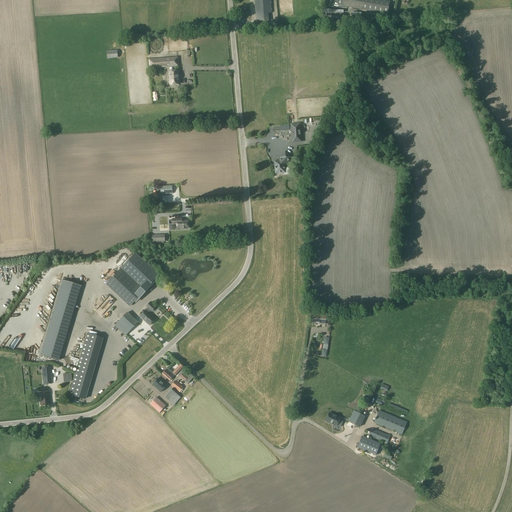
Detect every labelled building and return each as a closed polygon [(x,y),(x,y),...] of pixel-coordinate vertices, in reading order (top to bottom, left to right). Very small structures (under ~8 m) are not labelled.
[(255,0),(257,20),(263,19),(268,19),(267,13),(272,13),(270,0),(255,0)] [(381,0),(326,0),(326,5),(388,15),(391,2),(381,0)] [(151,69),(178,67),(177,58),(150,60),(151,69)] [(169,70),(171,84),(178,84),(177,69),(169,70)] [(293,141),(302,141),(301,124),(291,124),(293,141)] [(276,173),(285,172),(284,165),(292,157),(285,152),(281,157),(282,158),(279,161),(275,162),(276,173)] [(176,188),(175,186),(161,186),(161,189),(158,189),(158,191),(153,191),(154,195),(154,199),(158,199),(158,194),(179,193),(179,188),(176,188)] [(175,205),(164,203),(163,210),(173,212),(175,205)] [(183,218),(172,219),(173,227),(177,227),(178,233),(197,232),(196,222),(183,223),(183,218)] [(159,275),(135,253),(107,283),(130,305),(159,275)] [(79,286),(62,280),(40,355),(57,360),(79,286)] [(94,309),(99,315),(107,307),(104,304),(107,301),(104,299),(94,309)] [(151,310),(155,306),(150,302),(147,306),(148,308),(146,311),(146,310),(140,316),(150,325),(155,319),(148,313),(150,310),(151,310)] [(126,336),(138,323),(127,313),(115,326),(126,336)] [(326,324),(326,313),(316,313),(316,315),(313,315),(313,323),(320,323),(320,324),(326,324)] [(16,320),(26,323),(28,317),(18,314),(16,320)] [(40,323),(40,320),(28,318),(27,321),(34,322),(33,325),(38,326),(38,327),(43,328),(44,323),(40,323)] [(84,399),(102,338),(86,333),(69,394),(84,399)] [(150,336),(145,340),(151,347),(158,341),(154,337),(152,338),(150,336)] [(130,354),(136,346),(132,343),(126,351),(130,354)] [(172,362),(169,366),(172,369),(178,362),(169,354),(167,357),(172,362)] [(174,376),(173,376),(175,375),(176,375),(183,367),(180,364),(173,372),(168,368),(166,370),(162,374),(170,380),(174,376)] [(50,367),(42,368),(44,385),(51,384),(50,367)] [(188,383),(194,376),(185,367),(179,374),(188,383)] [(166,385),(158,378),(152,384),(161,392),(166,385)] [(179,391),(183,387),(175,381),(172,385),(179,391)] [(173,404),(180,397),(172,389),(165,397),(173,404)] [(40,405),(50,404),(48,392),(39,393),(40,405)] [(159,412),(165,405),(157,397),(151,404),(159,412)] [(402,434),(407,422),(380,410),(374,423),(402,434)] [(329,413),(326,421),(337,426),(340,427),(343,422),(340,421),(341,418),(329,413)] [(359,427),(364,417),(354,413),(350,422),(359,427)] [(84,426),(89,432),(93,428),(88,422),(84,426)] [(387,443),(390,436),(372,428),(369,436),(387,443)] [(376,455),(381,444),(362,437),(358,447),(376,455)]
